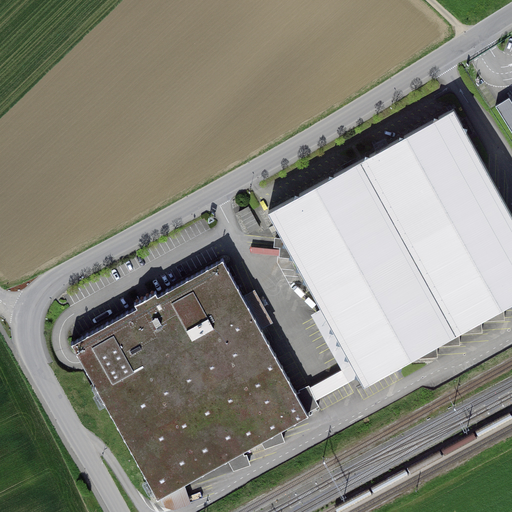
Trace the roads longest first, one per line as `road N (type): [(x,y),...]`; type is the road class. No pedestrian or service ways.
road 1 (unclassified): [(511,13),(48,283),(24,312)]
road 2 (unknown): [(174,511),(511,325)]
road 3 (unknown): [(65,358),(58,336),(67,315),(229,223)]
road 4 (unclassified): [(119,511),(22,336),(24,312)]
road 5 (unknown): [(511,170),(440,56)]
